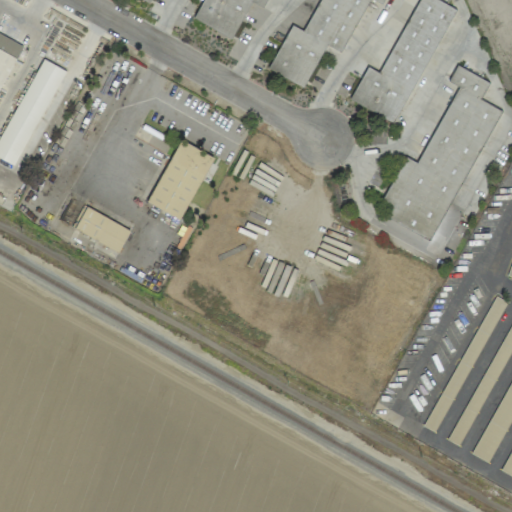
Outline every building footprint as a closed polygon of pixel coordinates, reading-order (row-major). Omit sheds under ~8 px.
[(202,0),(193,19),(232,38),(250,1),(264,8),(267,0),(202,0)] [(384,0),(319,0),(304,31),(290,24),(268,70),(304,88),(325,45),(341,53),(367,0),(373,0),(382,4),(384,0)] [(349,101),(396,124),(453,7),(439,0),(416,0),(380,73),(366,66),(349,101)] [(0,86),(22,43),(0,31),(0,86)] [(0,141),(0,158),(16,166),(61,68),(39,58),(0,141)] [(382,200),(392,205),(386,218),(433,241),(497,108),(480,100),(489,81),(455,65),(447,81),(456,85),(418,163),(403,156),(382,200)] [(180,220),(213,156),(179,139),(146,202),(180,220)] [(129,229),(84,207),(73,230),(119,251),(129,229)] [(511,421),(511,377),(475,456),(492,464),(511,421)] [(511,449),(501,471),(511,476),(511,449)]
